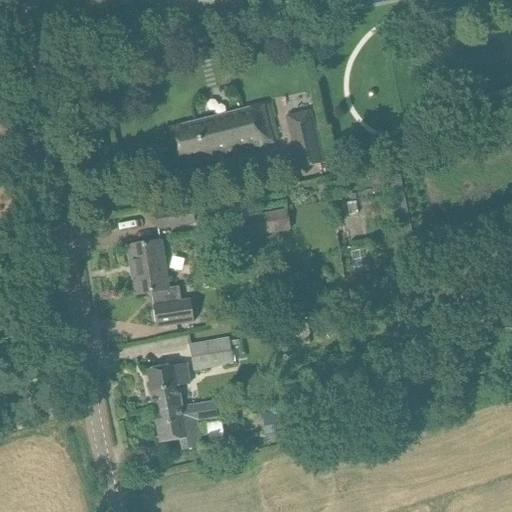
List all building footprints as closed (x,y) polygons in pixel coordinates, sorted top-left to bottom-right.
[(88,0),(90,11),(110,8),(115,7),(134,5),(133,0),(88,0)] [(165,0),(168,19),(191,15),(243,8),(241,0),(165,0)] [(189,124),(169,129),(178,166),(198,161),(279,140),(269,104),(189,124)] [(307,112),(287,117),(293,143),(299,169),(324,163),(318,137),(317,130),(312,131),(307,112)] [(191,207),(155,213),(157,229),(191,224),(207,221),(205,205),(191,207)] [(287,209),(244,217),(247,238),(290,230),(287,209)] [(148,244),(128,247),(136,295),(151,292),(168,290),(167,288),(160,242),(148,244)] [(168,290),(151,292),(156,328),(176,325),(191,323),(194,322),(191,302),(191,300),(181,302),(179,287),(167,288),(168,290)] [(219,311),(206,315),(209,326),(222,322),(219,311)] [(308,323),(293,327),(296,338),(311,335),(308,323)] [(191,345),(189,346),(191,358),(193,370),(234,363),(229,338),(191,345)] [(386,348),(359,357),(368,383),(395,374),(386,348)] [(167,367),(147,370),(154,411),(181,407),(177,387),(189,384),(186,364),(167,367)] [(181,407),(154,411),(160,444),(180,440),(182,450),(201,447),(197,422),(215,418),(213,402),(181,407)] [(297,405),(261,414),(266,435),(302,427),(297,405)]
